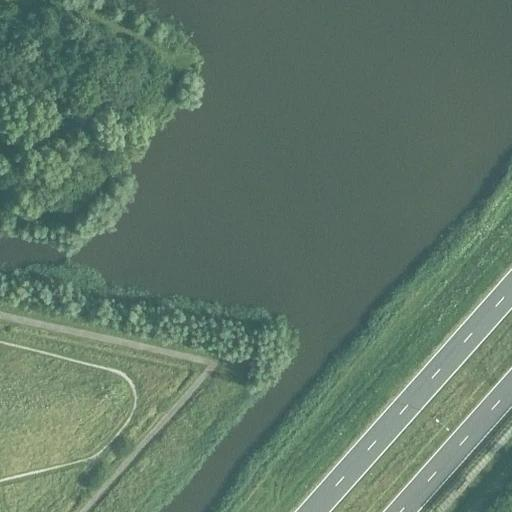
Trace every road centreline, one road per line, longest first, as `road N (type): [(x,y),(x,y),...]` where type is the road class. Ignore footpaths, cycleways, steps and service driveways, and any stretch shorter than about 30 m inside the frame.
road 1 (trunk): [(511,289),(315,511)]
road 2 (trunk): [(403,511),(511,390)]
